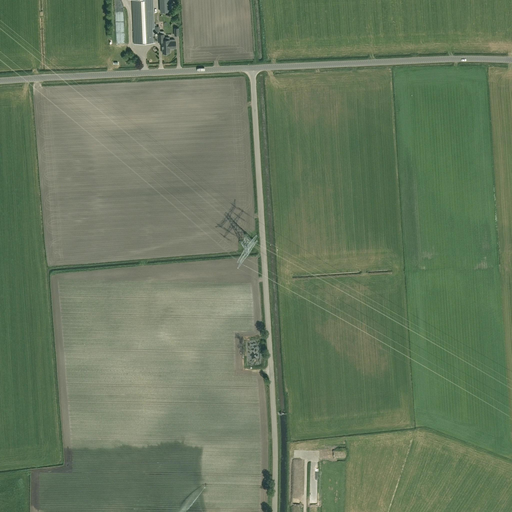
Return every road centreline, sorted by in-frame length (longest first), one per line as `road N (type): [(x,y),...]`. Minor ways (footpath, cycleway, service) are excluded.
road 1 (unclassified): [(274,511),(252,68)]
road 2 (tertiary): [(511,60),(252,68)]
road 3 (tertiary): [(0,81),(252,68)]
